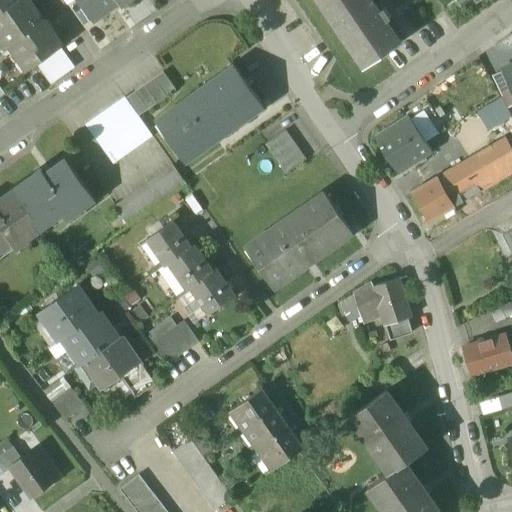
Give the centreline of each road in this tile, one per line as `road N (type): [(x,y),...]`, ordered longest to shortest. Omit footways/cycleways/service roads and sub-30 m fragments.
road 1 (residential): [(403,236),(109,444)]
road 2 (residential): [(483,511),(440,319),(419,257),(403,236)]
road 3 (residential): [(197,0),(0,141)]
road 4 (residential): [(347,138),(511,16)]
road 5 (residential): [(347,138),(247,0)]
